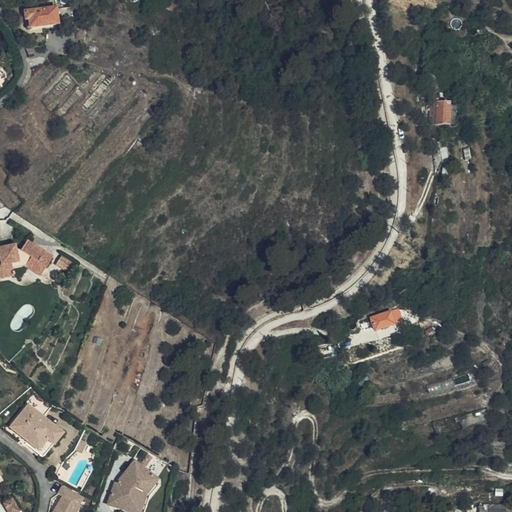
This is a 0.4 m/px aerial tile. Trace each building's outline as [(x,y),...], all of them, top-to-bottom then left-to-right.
[(58,26),(57,16),(56,8),(69,7),(70,0),(46,0),(48,10),(25,12),(26,20),(29,19),(30,28),(58,26)] [(58,62),(57,61),(0,122),(0,161),(68,88),(76,78),(58,62)] [(73,141),(123,87),(100,68),(96,72),(96,73),(0,177),(0,198),(11,208),(72,142),(73,141)] [(428,119),(430,123),(438,123),(439,103),(434,102),(427,102),(427,108),(429,108),(428,119)] [(450,104),(440,103),(439,103),(438,123),(449,124),(450,104)] [(38,282),(52,261),(27,245),(21,253),(16,254),(15,248),(0,251),(0,282),(11,280),(11,273),(21,271),(38,282)] [(400,322),(395,308),(371,317),(374,328),(392,321),(393,324),(400,322)] [(9,426),(26,441),(38,450),(56,428),(42,416),(49,408),(34,396),(9,426)] [(38,450),(26,441),(24,443),(38,455),(39,455),(40,455),(40,456),(41,456),(42,456),(42,455),(43,455),(44,455),(62,432),(56,428),(38,450)] [(80,451),(85,443),(80,440),(75,448),(80,451)] [(148,453),(139,464),(143,467),(145,466),(152,457),(148,453)] [(125,505),(140,511),(146,495),(156,483),(158,480),(150,473),(143,467),(139,464),(135,460),(118,480),(117,483),(116,488),(113,487),(107,503),(124,508),(125,505)] [(159,485),(156,483),(146,495),(140,511),(125,505),(124,508),(133,511),(143,511),(150,496),(159,485)] [(78,504),(82,499),(75,495),(77,492),(63,484),(62,487),(58,494),(63,496),(58,505),(61,507),(59,511),(58,511),(76,511),(81,505),(78,504)] [(3,502),(6,507),(14,503),(11,498),(3,502)] [(14,503),(6,507),(8,511),(15,511),(18,511),(14,503)]
